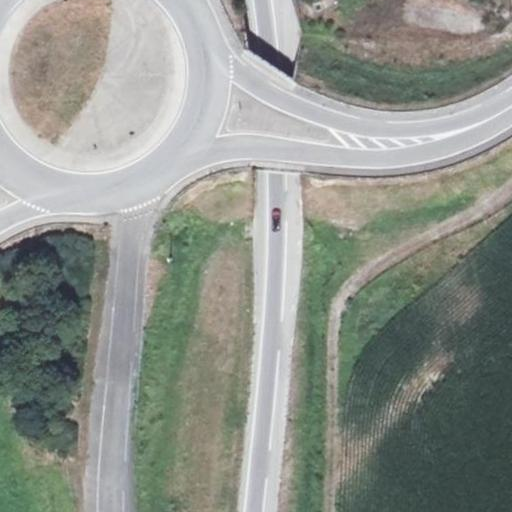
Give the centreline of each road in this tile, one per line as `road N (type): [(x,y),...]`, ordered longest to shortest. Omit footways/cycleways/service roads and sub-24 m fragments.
road 1 (motorway): [(253,511),(273,173),(258,0)]
road 2 (tertiary): [(181,158),(246,149),(367,163),(432,152),(474,127)]
road 3 (tertiary): [(474,127),(369,132),(327,123),(272,103),(207,41)]
road 4 (primary): [(48,193),(107,199),(145,186),(181,158)]
road 5 (primary): [(181,158),(211,92),(207,41)]
